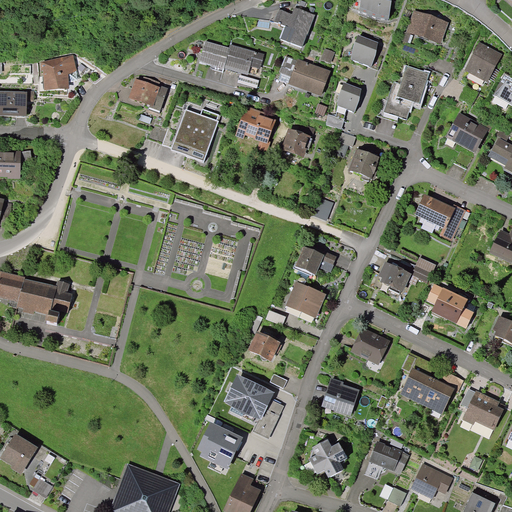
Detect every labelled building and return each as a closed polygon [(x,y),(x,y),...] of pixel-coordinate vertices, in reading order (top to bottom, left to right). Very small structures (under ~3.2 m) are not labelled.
[(360,0),(359,11),(376,18),(389,19),(392,0),(389,0),(360,0)] [(315,15),(295,7),(292,14),(279,9),(274,21),(286,26),(281,39),(302,47),(307,34),(308,34),(315,15)] [(431,14),(414,10),(406,32),(411,34),(441,44),(449,22),(431,14)] [(408,43),(411,34),(406,32),(403,31),(400,40),(408,43)] [(378,42),(359,35),(353,47),(351,58),(371,67),(376,53),(378,42)] [(229,47),(205,40),(199,61),(212,65),(224,68),(230,47),(229,47)] [(502,54),(479,42),(464,70),(487,82),(489,79),(495,68),(502,54)] [(254,51),(230,44),(229,47),(230,47),(224,68),(247,75),(250,66),(254,51)] [(335,52),(325,49),(321,59),(331,63),(335,52)] [(459,49),(455,60),(460,62),(465,51),(459,49)] [(254,51),(250,66),(260,69),(264,54),(254,51)] [(43,70),(44,90),(69,88),(69,82),(68,74),(71,74),(76,71),(77,70),(73,55),(40,62),(41,71),(43,70)] [(291,77),(297,60),(286,56),(279,73),(281,73),(291,77)] [(298,58),(297,60),(291,77),(288,84),(321,96),(331,71),(298,58)] [(429,73),(407,66),(406,70),(405,70),(401,84),(394,82),(393,85),(392,85),(384,112),(407,119),(413,101),(420,103),(429,73)] [(500,71),(495,68),(489,79),(495,82),(500,71)] [(78,81),(76,71),(71,74),(68,74),(69,82),(78,81)] [(278,80),(288,84),(291,77),(281,73),(278,80)] [(511,76),(505,73),(493,96),(511,105),(511,76)] [(259,80),(240,75),(238,82),(257,88),(259,80)] [(143,80),(136,78),(129,97),(150,105),(150,107),(160,111),(168,88),(159,85),(160,83),(144,77),(143,80)] [(362,89),(344,82),(339,94),(338,105),(355,112),(359,100),(362,89)] [(479,92),(466,85),(458,98),(471,106),(479,92)] [(27,92),(0,91),(0,115),(27,116),(27,102),(27,92)] [(327,107),(318,103),(315,112),(324,116),(327,107)] [(268,113),(246,105),(235,136),(244,139),(245,135),(254,138),(254,139),(260,141),(268,144),(269,141),(276,120),(267,117),(268,113)] [(201,115),(186,109),(171,149),(204,161),(221,115),(203,109),(201,115)] [(476,122),(459,113),(446,137),(475,153),(487,132),(489,133),(493,127),(479,119),(476,122)] [(152,118),(141,114),(139,119),(150,124),(152,118)] [(345,119),(329,114),(326,124),(341,129),(345,119)] [(302,124),(299,131),(311,135),(311,137),(312,137),(315,128),(302,124)] [(163,142),(167,131),(153,126),(149,137),(163,142)] [(299,131),(288,127),(281,149),(304,157),(307,149),(310,138),(311,137),(311,135),(299,131)] [(499,137),(507,141),(510,135),(500,130),(497,136),(499,137)] [(356,137),(342,132),(338,142),(340,142),(349,146),(353,147),(356,137)] [(511,144),(507,141),(499,137),(492,150),(491,149),(488,155),(506,165),(504,168),(506,168),(511,171),(511,144)] [(271,142),(269,141),(268,144),(260,141),(257,148),(267,152),(271,142)] [(345,157),(349,146),(340,142),(336,154),(345,157)] [(380,157),(356,148),(348,170),(362,175),(370,178),(371,179),(373,173),(374,173),(375,171),(379,162),(378,161),(380,157)] [(21,151),(0,150),(0,176),(8,177),(8,178),(20,179),(21,162),(21,152),(21,151)] [(21,152),(21,162),(32,161),(31,151),(21,152)] [(485,164),(479,176),(498,185),(504,174),(485,164)] [(453,206),(424,193),(415,214),(443,227),(440,235),(452,241),(466,210),(454,204),(453,206)] [(0,219),(8,221),(11,206),(12,204),(3,202),(4,199),(0,197),(0,219)] [(334,203),(318,197),(311,215),(327,221),(334,203)] [(511,228),(510,233),(500,229),(490,253),(511,262),(511,228)] [(304,246),(295,266),(316,274),(319,267),(322,260),(324,255),(314,250),(304,246)] [(315,247),(314,250),(324,255),(322,260),(333,265),(337,257),(315,247)] [(438,265),(420,257),(416,265),(431,272),(434,273),(438,265)] [(331,273),(334,265),(333,265),(322,260),(319,267),(331,273)] [(380,282),(390,286),(389,288),(400,294),(401,291),(403,292),(412,274),(403,268),(397,265),(385,261),(378,276),(382,277),(380,282)] [(415,271),(413,275),(427,281),(431,272),(416,265),(413,270),(415,271)] [(0,297),(19,302),(25,279),(25,277),(0,270),(0,297)] [(56,285),(25,279),(19,302),(17,307),(24,309),(23,312),(29,313),(34,315),(35,311),(47,314),(45,320),(57,323),(59,311),(67,313),(73,294),(67,293),(70,284),(57,280),(56,285)] [(286,305),(316,318),(327,294),(296,281),(286,305)] [(435,305),(443,288),(434,284),(426,301),(435,305)] [(468,299),(443,287),(443,288),(435,305),(431,312),(466,328),(474,312),(464,307),(468,299)] [(286,317),(269,310),(266,319),(282,325),(286,317)] [(263,318),(255,314),(248,330),(255,334),(257,330),(263,318)] [(511,321),(499,315),(492,330),(496,331),(494,335),(503,339),(502,341),(511,346),(511,321)] [(390,340),(362,327),(350,351),(378,365),(390,340)] [(272,360),(276,352),(280,343),(281,341),(257,330),(255,334),(249,349),(272,360)] [(412,368),(430,376),(435,365),(409,353),(402,369),(410,373),(412,368)] [(408,376),(400,394),(442,414),(450,396),(452,393),(453,392),(455,389),(438,381),(430,376),(412,368),(410,373),(408,376)] [(443,370),(438,381),(455,389),(453,392),(458,394),(464,381),(443,370)] [(275,392),(237,374),(224,401),(232,406),(241,412),(255,417),(260,419),(261,419),(266,410),(271,400),(275,392)] [(274,374),(270,382),(284,388),(288,381),(274,374)] [(344,382),(331,377),(322,406),(351,416),(360,390),(343,384),(344,382)] [(468,408),(475,392),(468,388),(461,404),(468,408)] [(500,401),(476,390),(475,392),(468,408),(462,419),(473,425),(475,421),(494,430),(506,405),(499,402),(500,401)] [(266,410),(279,416),(284,406),(271,400),(266,410)] [(232,406),(230,410),(252,421),(255,417),(241,412),(232,406)] [(261,419),(260,419),(253,432),(269,440),(280,416),(279,416),(266,410),(261,419)] [(243,437),(210,422),(197,449),(202,452),(200,456),(210,461),(223,467),(227,469),(243,437)] [(6,449),(0,457),(0,458),(12,466),(11,468),(21,474),(38,447),(16,433),(9,443),(6,449)] [(392,438),(390,446),(401,450),(403,444),(392,438)] [(312,447),(316,455),(308,459),(318,475),(324,470),(332,446),(328,439),(312,447)] [(390,446),(377,441),(369,461),(394,471),(400,474),(410,456),(402,451),(401,450),(390,446)] [(339,442),(332,446),(324,470),(328,478),(344,469),(340,462),(347,458),(339,442)] [(220,473),(223,467),(210,461),(207,467),(220,473)] [(453,478),(423,463),(411,489),(432,499),(437,490),(445,494),(453,478)] [(158,475),(128,464),(125,471),(109,511),(168,511),(170,509),(180,484),(158,475)] [(242,473),(223,510),(226,511),(250,511),(261,490),(251,485),(254,479),(242,473)] [(34,476),(29,484),(34,487),(32,490),(34,491),(38,494),(46,498),(53,487),(40,478),(39,479),(34,476)] [(388,500),(394,488),(385,484),(380,496),(388,500)] [(407,493),(394,487),(394,488),(388,500),(401,506),(407,493)] [(491,511),(495,503),(472,492),(462,511),(491,511)]
